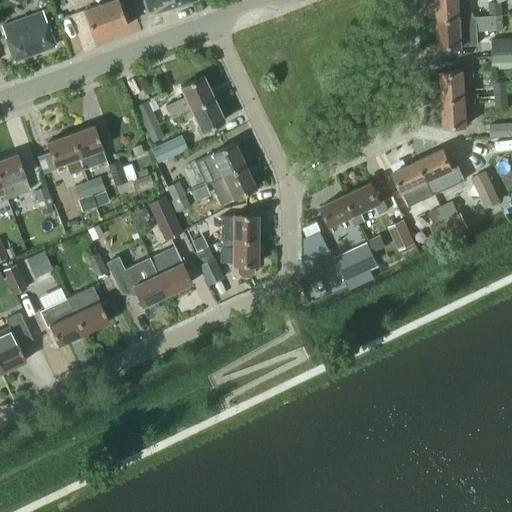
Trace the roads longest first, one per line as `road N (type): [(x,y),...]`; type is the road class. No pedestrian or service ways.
road 1 (residential): [(0,421),(273,292),(287,277),(289,184)]
road 2 (residential): [(404,0),(412,114),(404,129),(289,184)]
road 3 (residential): [(0,104),(216,25)]
road 4 (residential): [(289,184),(216,25)]
